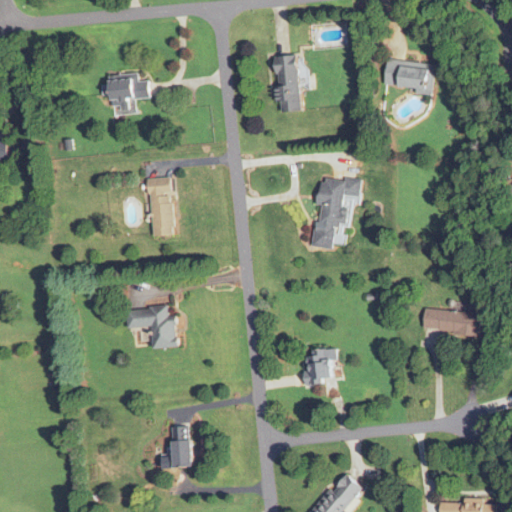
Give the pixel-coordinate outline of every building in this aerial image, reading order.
[(280,112),(302,110),(299,54),(277,56),(280,112)] [(434,95),(438,64),(388,58),(385,85),(418,89),(418,93),(434,95)] [(150,81),(142,82),(140,72),(110,77),(115,104),(153,98),(150,81)] [(12,140),(0,140),(0,167),(13,167),(12,140)] [(350,227),(354,195),(361,196),(363,181),(323,176),(314,246),(336,249),(339,226),(350,227)] [(157,237),(179,236),(175,178),(153,179),(157,237)] [(155,350),(183,348),(180,315),(174,316),(173,307),(131,310),(132,330),(143,330),(144,341),(155,340),(155,350)] [(424,329),(484,336),(486,314),(426,307),(424,329)] [(310,382),(339,382),(339,349),(310,349),(310,382)] [(197,467),(194,426),(175,427),(179,469),(197,467)] [(314,511),(349,511),(367,489),(345,472),(314,511)] [(441,511),(498,511),(498,504),(487,503),(487,500),(441,500),(441,511)]
